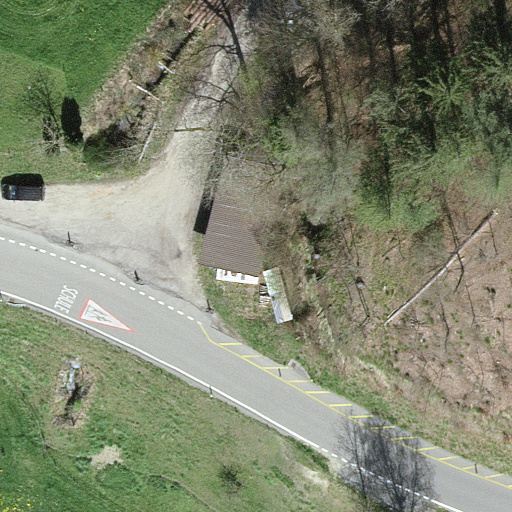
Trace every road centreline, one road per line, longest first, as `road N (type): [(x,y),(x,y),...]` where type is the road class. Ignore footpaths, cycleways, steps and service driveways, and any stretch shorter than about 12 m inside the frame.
road 1 (tertiary): [(0,264),(225,360),(407,464),(511,509)]
road 2 (track): [(94,298),(266,0)]
